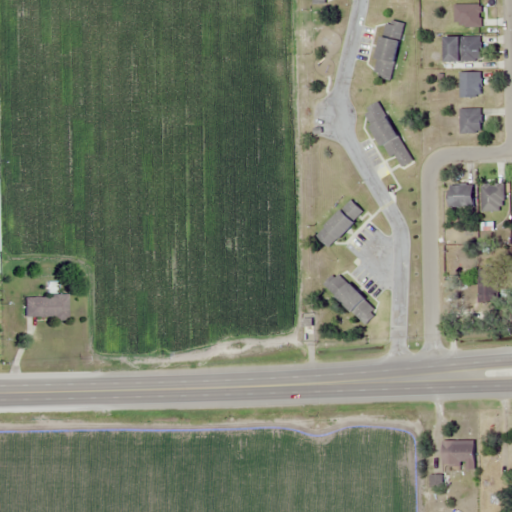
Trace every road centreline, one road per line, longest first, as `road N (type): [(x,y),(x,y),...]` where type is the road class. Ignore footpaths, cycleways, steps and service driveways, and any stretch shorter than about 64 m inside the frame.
road 1 (primary): [(0,387),(434,375)]
road 2 (residential): [(434,375),(433,160)]
road 3 (residential): [(511,152),(510,0)]
